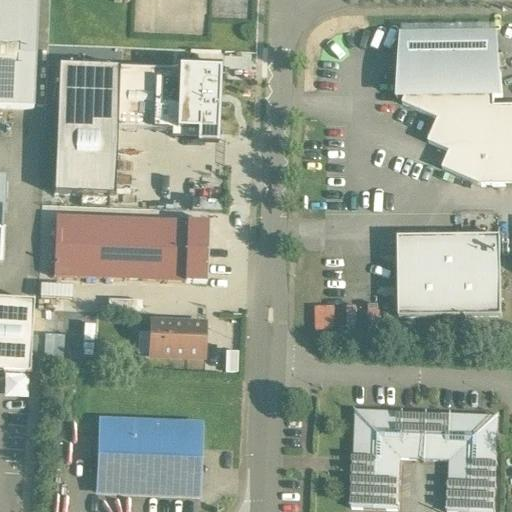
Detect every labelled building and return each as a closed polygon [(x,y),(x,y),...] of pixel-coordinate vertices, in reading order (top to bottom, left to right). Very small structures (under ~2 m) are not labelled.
[(0,0),(0,110),(32,111),(36,0),(0,0)] [(496,39),(400,40),(397,100),(405,100),(402,107),(438,123),(428,146),(449,155),(442,172),(481,189),(511,188),(511,113),(493,114),(493,100),(501,100),(499,72),(506,70),(502,57),(498,58),(496,39)] [(113,198),(115,131),(118,71),(58,68),(53,196),(113,198)] [(205,69),(197,74),(198,74),(197,106),(218,94),(205,69)] [(197,74),(118,71),(115,131),(195,134),(197,106),(198,74),(197,74)] [(148,197),(159,188),(168,198),(182,187),(189,196),(212,177),(204,168),(192,178),(175,158),(140,187),(148,197)] [(208,226),(55,219),(52,279),(205,286),(208,226)] [(499,239),(397,240),(398,320),(500,319),(499,239)] [(33,305),(0,303),(0,375),(28,377),(33,305)] [(204,327),(150,325),(149,341),(153,341),(152,360),(202,362),(204,327)] [(492,511),(496,419),(355,413),(351,510),(390,511),(396,511),(399,460),(449,463),(446,511),(492,511)] [(200,430),(99,426),(97,494),(197,498),(200,430)]
